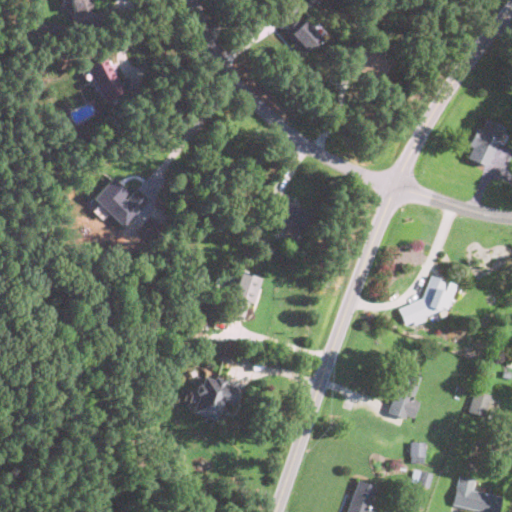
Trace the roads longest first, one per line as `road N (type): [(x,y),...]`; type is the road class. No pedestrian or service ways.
road 1 (tertiary): [(275,511),(395,186)]
road 2 (residential): [(196,0),(219,47),(288,132),(325,160),(395,186)]
road 3 (tertiary): [(395,186),(438,102),(511,7)]
road 4 (residential): [(395,186),(511,215)]
